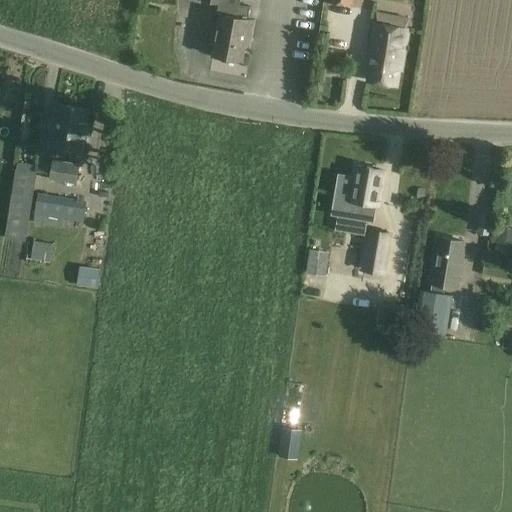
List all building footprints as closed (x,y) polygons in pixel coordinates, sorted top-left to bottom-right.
[(204,0),(223,3),(221,14),(220,14),(212,56),(242,61),(245,46),(249,47),(254,20),(248,19),(251,7),(239,5),(240,0),(204,0)] [(398,68),(400,69),(404,46),(406,47),(410,28),(408,27),(410,17),(376,11),(374,21),(373,21),(370,40),(373,41),(369,63),(371,64),(368,80),(395,85),(398,68)] [(81,151),(88,109),(56,104),(49,146),(81,151)] [(80,165),(52,160),(49,179),(77,184),(80,165)] [(357,166),(351,202),(376,206),(382,171),(357,166)] [(35,214),(39,215),(66,219),(83,222),(87,201),(38,193),(35,214)] [(361,270),(383,274),(391,233),(369,229),(361,270)] [(58,249),(57,233),(37,234),(38,251),(58,249)] [(451,295),(445,286),(456,288),(463,242),(438,238),(431,284),(422,290),(416,328),(445,332),(451,295)] [(325,274),(327,259),(309,256),(307,271),(325,274)] [(88,279),(105,279),(105,259),(88,259),(88,279)] [(392,305),(389,334),(409,336),(413,308),(392,305)] [(297,429),(283,427),(279,455),(297,457),(300,430),(297,429)]
